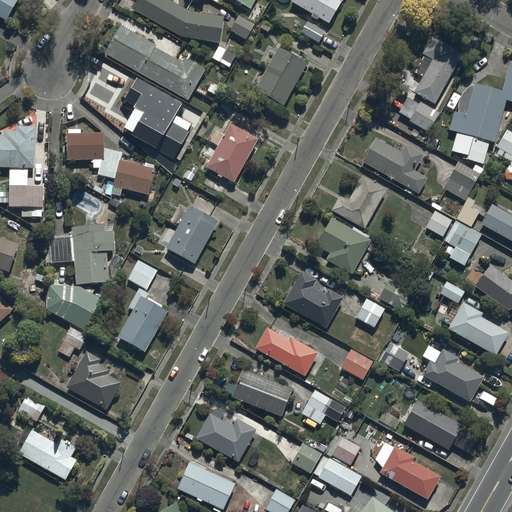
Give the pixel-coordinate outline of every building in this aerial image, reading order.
[(0,0),(0,22),(6,26),(20,1),(17,0),(0,0)] [(190,16),(161,0),(138,0),(131,14),(180,42),(220,47),(223,21),(190,16)] [(226,0),(250,13),(256,0),(226,0)] [(293,0),(290,6),(329,28),(344,0),(343,0),(293,0)] [(254,27),(238,18),(229,33),(246,42),(254,27)] [(325,33),(307,23),(300,35),(319,45),(325,33)] [(121,26),(104,57),(188,105),(205,74),(184,62),(182,66),(155,51),(156,49),(134,36),(136,34),(121,26)] [(423,60),(414,77),(422,82),(414,98),(435,110),(463,59),(432,42),(422,60),(423,60)] [(235,58),(218,49),(211,61),(229,70),(235,58)] [(308,69),(278,52),(253,95),(283,112),(308,69)] [(494,148),(506,106),(511,107),(511,64),(510,64),(501,96),(474,89),(473,93),(466,92),(460,117),(454,115),(449,135),(456,137),(451,157),(467,161),(466,163),(483,168),(489,146),(494,148)] [(131,144),(157,158),(158,156),(174,165),(189,137),(187,136),(191,129),(175,121),(182,109),(136,83),(124,105),(137,112),(124,137),(133,142),(131,144)] [(439,116),(408,100),(398,120),(430,136),(439,116)] [(258,145),(229,128),(205,170),(235,187),(258,145)] [(0,172),(35,173),(35,131),(17,131),(17,136),(3,136),(2,140),(0,139),(0,172)] [(511,135),(506,132),(496,150),(511,158),(511,135)] [(104,164),(104,152),(104,138),(81,138),(80,133),(68,133),(68,138),(66,138),(66,164),(92,164),(104,164)] [(376,143),(362,166),(418,198),(427,182),(414,175),(423,160),(406,149),(401,158),(376,143)] [(104,164),(92,164),(92,171),(99,171),(97,181),(102,182),(103,180),(114,183),(112,190),(114,190),(112,198),(120,200),(122,193),(149,200),(156,174),(153,173),(154,169),(145,166),(144,171),(121,165),(123,157),(104,152),(104,164)] [(472,173),(457,165),(443,191),(466,203),(483,173),(475,168),(472,173)] [(364,233),(386,194),(362,181),(348,205),(339,200),(331,215),(364,233)] [(43,212),(43,191),(9,190),(8,212),(32,212),(32,219),(41,219),(41,212),(43,212)] [(475,206),(468,202),(456,224),(470,232),(479,217),(471,213),(475,206)] [(511,220),(491,209),(480,228),(511,245),(511,220)] [(194,270),(218,225),(189,210),(165,255),(194,270)] [(451,222),(434,213),(425,229),(442,239),(451,222)] [(352,234),(331,222),(316,249),(330,258),(327,263),(352,277),(370,245),(368,244),(371,240),(354,230),(352,234)] [(460,228),(445,255),(451,258),(448,262),(464,271),(481,239),(460,228)] [(49,266),(73,265),(74,289),(109,288),(107,257),(115,256),(114,236),(105,237),(105,229),(71,231),(72,241),(48,242),(49,266)] [(19,249),(0,242),(0,274),(9,277),(19,249)] [(410,249),(406,256),(423,265),(427,258),(410,249)] [(146,294),(157,274),(136,262),(125,283),(146,294)] [(490,270),(474,291),(508,315),(511,312),(511,284),(511,285),(490,270)] [(317,285),(301,275),(281,309),(325,334),(343,301),(329,293),(325,298),(313,291),(317,285)] [(390,283),(379,301),(406,318),(417,300),(390,283)] [(464,295),(446,285),(439,298),(457,308),(464,295)] [(46,313),(85,336),(103,305),(91,298),(94,293),(87,289),(85,294),(80,291),(48,289),(46,313)] [(144,357),(167,316),(145,304),(149,298),(139,292),(128,312),(133,314),(117,343),(144,357)] [(0,326),(12,315),(0,301),(0,326)] [(385,313),(365,301),(354,320),(374,332),(385,313)] [(461,306),(447,332),(496,360),(509,337),(481,321),(483,318),(461,306)] [(86,340),(70,331),(57,354),(69,361),(74,351),(79,354),(86,340)] [(266,332),(254,353),(305,381),(318,357),(292,343),(293,341),(281,334),(278,339),(266,332)] [(409,357),(390,346),(379,364),(399,376),(409,357)] [(373,365),(350,352),(340,372),(363,384),(373,365)] [(431,366),(423,380),(469,405),(481,383),(455,368),(459,362),(443,353),(435,368),(431,366)] [(102,365),(86,356),(66,393),(106,415),(121,387),(108,380),(111,375),(99,368),(102,365)] [(242,373),(231,402),(281,421),(292,392),(242,373)] [(346,411),(314,394),(301,417),(321,427),(325,419),(338,426),(346,411)] [(36,426),(46,408),(27,398),(17,415),(36,426)] [(461,429),(417,405),(403,430),(449,454),(453,447),(470,456),(481,436),(462,426),(461,429)] [(239,465),(257,432),(237,421),(233,429),(221,422),(224,417),(215,412),(212,417),(209,416),(195,441),(239,465)] [(400,423),(382,414),(377,424),(395,434),(400,423)] [(57,449),(31,435),(18,460),(66,486),(77,465),(70,462),(76,452),(72,451),(74,447),(67,444),(66,447),(60,444),(57,449)] [(330,459),(333,460),(332,462),(347,470),(347,468),(350,470),(360,451),(341,440),(330,459)] [(322,457),(302,446),(292,466),(311,477),(322,457)] [(395,451),(380,477),(428,504),(440,481),(414,467),(417,463),(395,451)] [(362,480),(328,461),(318,481),(351,499),(362,480)] [(224,511),(236,489),(189,466),(176,492),(217,511),(224,511)] [(291,511),(296,503),(276,493),(265,511),(291,511)] [(387,511),(372,500),(365,511),(387,511)]
